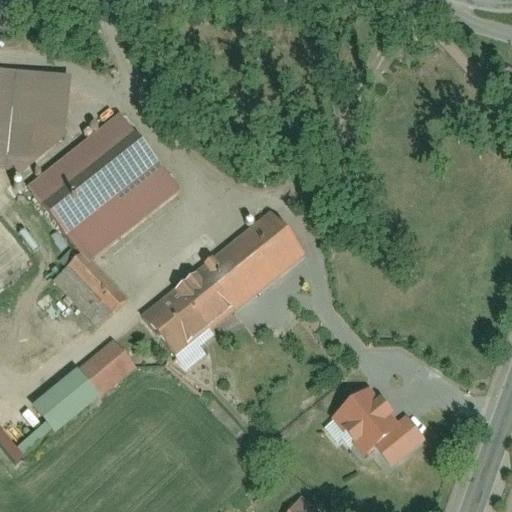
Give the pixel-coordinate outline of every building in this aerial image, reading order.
[(0,72),(0,172),(43,178),(65,160),(70,80),(0,72)] [(179,195),(118,118),(65,160),(43,178),(27,191),(82,259),(88,267),(179,195)] [(308,255),(272,213),(144,320),(179,362),(308,255)] [(88,267),(82,259),(55,281),(96,332),(123,310),(88,267)] [(135,372),(112,344),(30,412),(54,440),(135,372)] [(400,429),(368,394),(335,423),(366,457),(379,446),(396,465),(423,440),(407,422),(400,429)] [(318,511),(300,497),(288,511),(318,511)]
